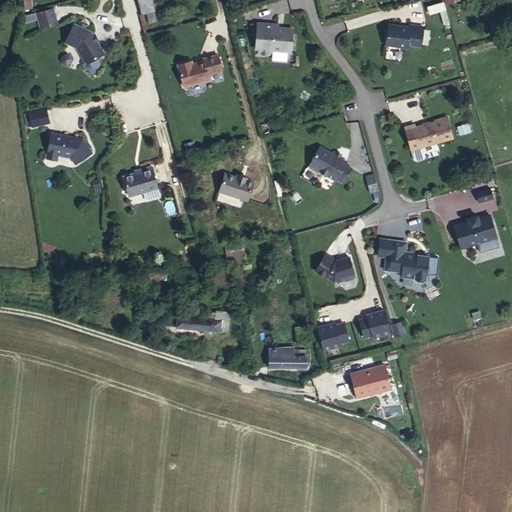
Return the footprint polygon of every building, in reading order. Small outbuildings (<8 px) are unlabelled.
[(25,0),(26,9),(34,8),(33,0),(25,0)] [(137,0),(142,14),(154,11),(151,0),(137,0)] [(444,2),(429,7),(431,14),(446,10),(444,2)] [(53,8),(36,12),(39,22),(56,17),(53,8)] [(39,22),(40,28),(57,23),(56,17),(39,22)] [(255,44),(255,49),(254,53),(267,54),(267,50),(291,52),(292,29),(282,28),(282,29),(278,29),(278,25),(253,23),(252,43),(255,44)] [(91,32),(74,24),(66,42),(77,48),(86,62),(87,64),(99,57),(101,55),(102,51),(91,32)] [(409,25),(409,27),(388,24),(385,45),(407,48),(407,44),(420,46),(423,27),(409,25)] [(222,70),(218,54),(203,58),(203,61),(192,64),(191,60),(177,64),(183,85),(208,79),(207,74),(222,70)] [(102,62),(99,57),(87,64),(86,62),(84,64),(88,70),(90,69),(93,74),(98,71),(96,69),(101,66),(102,62)] [(47,115),(45,105),(28,109),(32,125),(38,123),(37,118),(47,115)] [(37,118),(38,123),(49,121),(47,115),(37,118)] [(452,138),(446,117),(435,120),(435,121),(415,127),(414,124),(405,127),(410,144),(419,142),(420,147),(422,147),(452,138)] [(82,139),(51,134),(48,153),(58,155),(60,153),(69,155),(75,164),(91,153),(82,139)] [(419,142),(410,144),(414,159),(417,161),(423,159),(425,156),(422,147),(420,147),(419,142)] [(345,165),(347,162),(320,146),(309,165),(309,166),(317,171),(319,171),(336,181),(337,180),(343,184),(352,169),(345,165)] [(156,186),(150,164),(141,167),(141,169),(135,171),(122,175),(128,194),(156,186)] [(236,176),(223,172),(218,190),(248,200),(254,182),(245,179),(246,177),(236,173),(236,176)] [(375,174),(367,176),(370,191),(378,189),(375,174)] [(493,199),(490,188),(476,192),(479,203),(493,199)] [(454,224),(461,247),(497,237),(490,213),(478,217),(477,215),(468,217),(468,220),(454,224)] [(244,302),(253,300),(242,239),(225,242),(230,266),(237,265),(244,302)] [(389,240),(380,239),(378,256),(387,257),(389,240)] [(407,243),(389,240),(387,257),(384,278),(401,280),(400,285),(413,287),(416,290),(421,291),(424,288),(425,283),(429,283),(436,284),(438,267),(427,265),(426,270),(422,269),(423,265),(420,264),(420,263),(404,260),(407,243)] [(328,253),(319,270),(337,280),(345,277),(348,279),(355,277),(356,274),(351,256),(343,258),(343,260),(339,261),(328,253)] [(233,287),(229,271),(207,274),(209,286),(219,285),(219,289),(233,287)] [(359,316),(364,339),(392,333),(388,310),(359,316)] [(215,311),(215,318),(178,315),(177,328),(228,332),(229,320),(228,320),(228,312),(215,311)] [(345,319),(318,329),(326,351),(353,342),(345,319)] [(395,338),(406,336),(403,321),(392,324),(395,338)] [(306,326),(309,340),(314,339),(311,324),(306,326)] [(299,342),(309,340),(306,326),(296,328),(299,342)] [(293,349),(293,347),(269,348),(269,368),(306,368),(306,350),(297,350),(297,349),(293,349)] [(386,364),(352,373),(358,397),(392,389),(386,364)]
